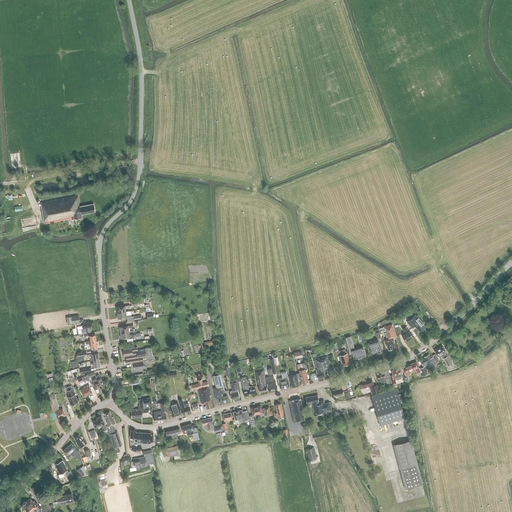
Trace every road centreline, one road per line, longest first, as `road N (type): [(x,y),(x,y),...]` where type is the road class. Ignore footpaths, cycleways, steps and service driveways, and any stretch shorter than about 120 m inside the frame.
road 1 (tertiary): [(108,401),(131,425),(154,428),(392,364),(436,341),(511,261)]
road 2 (unclassified): [(108,401),(114,387),(99,244),(135,190),(140,159),(139,51),(129,0)]
road 3 (tertiary): [(0,503),(108,401)]
road 4 (track): [(140,159),(37,178),(27,188),(36,208)]
